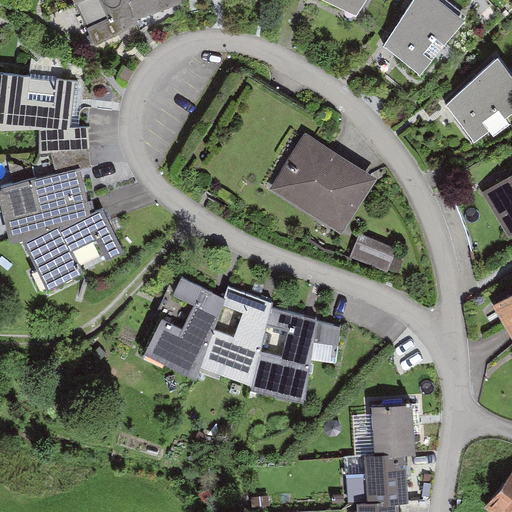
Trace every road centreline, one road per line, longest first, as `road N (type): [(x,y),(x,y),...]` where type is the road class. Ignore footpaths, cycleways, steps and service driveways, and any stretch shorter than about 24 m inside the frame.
road 1 (residential): [(452,367),(451,295),(414,185),(335,95),(279,57),(220,41),(186,44),(149,67),(129,112),(140,163),(160,193),(196,221),(387,300),(425,327)]
road 2 (track): [(196,221),(85,333),(0,339)]
